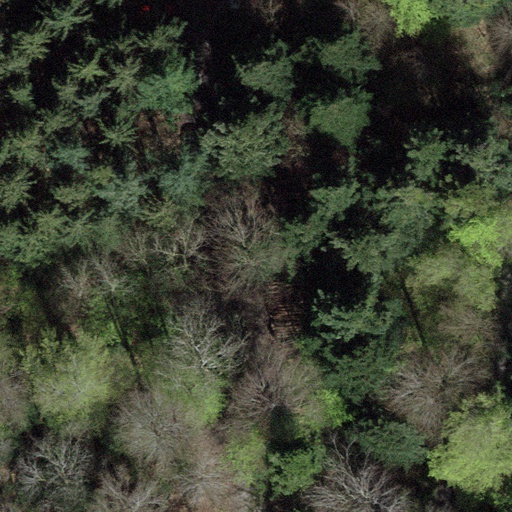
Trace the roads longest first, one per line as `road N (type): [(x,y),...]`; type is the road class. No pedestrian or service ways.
road 1 (track): [(195,0),(220,511)]
road 2 (track): [(442,511),(476,429),(511,273)]
